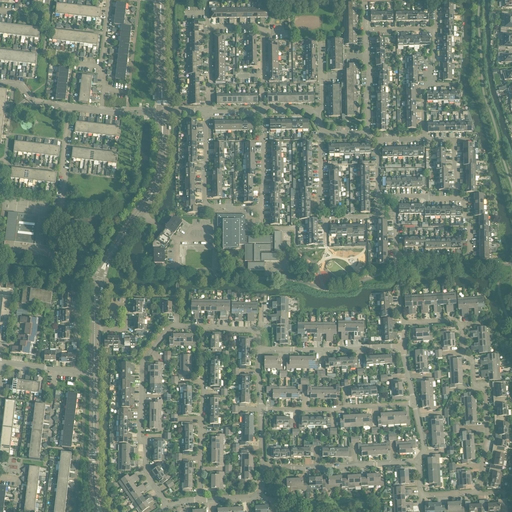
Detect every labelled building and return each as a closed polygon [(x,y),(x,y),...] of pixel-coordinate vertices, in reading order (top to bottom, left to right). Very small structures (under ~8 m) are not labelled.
[(502,2),(502,8),(511,7),(511,0),(507,1),(506,0),(499,0),(499,2),(502,2)] [(355,4),(345,4),(346,47),(352,47),(352,45),(356,45),(355,4)] [(502,16),(502,22),(511,22),(511,16),(508,16),(508,13),(502,12),(501,16),(502,16)] [(501,28),(500,31),(507,32),(507,29),(511,28),(511,22),(502,22),(502,28),(501,28)] [(501,35),(501,41),(511,41),(511,35),(507,35),(507,32),(500,31),(500,35),(501,35)] [(332,40),(332,71),(342,71),(342,40),(332,40)] [(511,41),(501,41),(500,47),(498,47),(498,50),(506,51),(506,48),(511,48),(511,47),(511,41)] [(500,57),(501,63),(507,63),(511,63),(511,62),(511,56),(511,55),(506,56),(505,53),(498,53),(498,57),(500,57)] [(356,65),(346,65),(347,117),(357,117),(356,65)] [(503,75),(505,81),(511,79),(511,80),(511,79),(511,71),(508,73),(507,70),(500,72),(501,75),(503,75)] [(340,117),(339,86),(330,86),(330,117),(340,117)] [(508,89),(509,95),(511,94),(511,88),(509,89),(508,86),(499,89),(500,92),(508,89)] [(420,179),(416,179),(417,188),(422,188),(422,186),(425,186),(425,177),(420,177),(420,179)] [(391,188),(391,179),(386,179),(386,178),(382,178),(383,187),(386,187),(386,188),(391,188)] [(7,212),(8,213),(5,241),(3,241),(15,242),(15,241),(18,241),(32,243),(35,243),(35,245),(46,246),(44,246),(48,217),(49,217),(38,216),(38,217),(33,216),(21,215),(18,215),(18,213),(7,212)] [(248,261),(248,271),(264,271),(264,262),(279,262),(279,252),(282,252),(282,232),(274,232),(274,236),(245,236),(245,215),(217,215),(217,227),(223,227),(223,249),(239,249),(239,245),(245,245),(245,261),(248,261)] [(102,226),(102,223),(105,223),(104,217),(99,218),(99,216),(75,221),(76,231),(77,233),(83,231),(83,230),(102,226)] [(174,218),(170,223),(179,230),(179,229),(180,227),(179,227),(182,224),(180,223),(183,219),(177,216),(175,219),(174,218)] [(179,230),(170,223),(166,229),(174,234),(176,231),(177,232),(179,230)] [(172,237),(174,234),(166,229),(164,232),(162,235),(169,241),(172,237)] [(168,245),(167,244),(169,241),(162,235),(158,241),(167,247),(167,246),(168,245)] [(153,245),(153,251),(155,251),(164,251),(165,251),(166,249),(167,247),(158,241),(156,239),(153,245)] [(156,264),(156,268),(162,268),(162,264),(164,264),(164,260),(165,260),(165,258),(166,258),(166,257),(155,257),(155,264),(156,264)] [(22,304),(36,306),(36,307),(46,308),(47,304),(51,304),(52,292),(32,290),(32,288),(24,287),(22,304)] [(62,295),(62,300),(72,300),(72,295),(68,295),(68,292),(61,292),(61,295),(62,295)] [(57,309),(59,309),(66,309),(71,309),(71,306),(72,306),(72,300),(62,300),(62,306),(58,306),(58,308),(57,308),(57,309)] [(133,303),(133,308),(143,308),(143,303),(144,303),(144,300),(137,300),(137,303),(133,303)] [(162,303),(162,308),(172,309),(172,303),(168,303),(168,300),(161,300),(161,303),(162,303)] [(139,314),(139,317),(146,317),(146,314),(142,314),(143,308),(133,308),(133,314),(139,314)] [(172,309),(162,308),(162,314),(161,314),(161,317),(167,317),(168,314),(172,314),(172,309)] [(57,317),(60,317),(70,317),(70,312),(66,312),(66,309),(59,309),(59,312),(57,312),(57,317)] [(20,347),(12,346),(12,353),(29,355),(31,343),(34,343),(35,337),(36,337),(38,325),(36,325),(37,319),(21,317),(20,323),(26,324),(24,336),(18,335),(18,341),(21,342),(20,347)] [(59,322),(59,326),(66,326),(66,323),(70,323),(70,317),(60,317),(60,322),(59,322)] [(135,319),(135,325),(144,325),(144,320),(146,320),(146,317),(139,317),(139,319),(135,319)] [(136,334),(139,334),(146,334),(146,330),(144,330),(144,325),(135,325),(135,331),(136,331),(136,334)] [(277,328),(277,335),(288,335),(288,331),(290,330),(290,325),(288,325),(283,325),(283,328),(277,328)] [(58,334),(60,334),(70,334),(70,328),(66,328),(66,326),(59,326),(59,329),(58,329),(58,334)] [(429,329),(422,330),(423,341),(429,340),(429,342),(433,342),(432,336),(429,336),(429,329)] [(423,341),(422,330),(416,330),(416,336),(413,337),(413,343),(417,343),(417,341),(423,341)] [(443,335),(443,341),(454,341),(454,334),(448,335),(447,331),(441,332),(441,335),(443,335)] [(211,336),(211,343),(219,343),(222,343),(222,342),(222,341),(222,340),(221,339),(220,339),(222,339),(222,333),(213,333),(213,336),(211,336)] [(70,334),(60,334),(60,339),(59,339),(58,343),(65,343),(65,340),(70,340),(70,334)] [(173,335),(173,338),(169,338),(169,339),(169,347),(173,347),(173,346),(180,346),(180,335),(173,335)] [(186,335),(186,346),(192,346),(192,348),(196,348),(196,341),(193,341),(193,335),(186,335)] [(288,335),(277,335),(277,341),(280,341),(280,345),(289,345),(289,341),(288,341),(288,335)] [(108,346),(113,346),(113,337),(108,337),(108,341),(105,341),(105,348),(108,348),(108,346)] [(113,337),(113,346),(113,349),(119,349),(119,348),(122,348),(122,341),(119,341),(119,337),(113,337)] [(124,341),(122,341),(122,348),(125,348),(125,347),(130,347),(130,337),(124,337),(124,341)] [(242,343),(242,347),(250,347),(250,341),(248,340),(248,337),(239,337),(239,343),(242,343)] [(454,341),(443,341),(444,348),(442,348),(443,351),(449,351),(449,348),(455,347),(454,341)] [(219,343),(211,343),(211,349),(212,349),(212,352),(221,352),(221,347),(219,347),(219,343)] [(44,360),(50,361),(50,351),(45,351),(45,349),(42,349),(41,356),(45,356),(44,360)] [(56,357),(59,357),(59,350),(56,350),(56,349),(50,349),(50,351),(50,361),(56,361),(56,357)] [(61,363),(67,363),(67,353),(62,353),(62,350),(59,350),(59,357),(61,357),(61,363)] [(67,353),(67,363),(73,363),(73,362),(76,362),(76,352),(72,352),(72,353),(67,353)] [(387,355),(385,355),(385,364),(389,364),(390,367),(395,366),(395,357),(392,357),(391,356),(387,356),(387,355)] [(370,356),(370,357),(366,357),(366,359),(363,359),(363,368),(369,368),(369,367),(373,367),(373,366),(373,365),(372,356),(370,356)] [(450,360),(450,366),(461,365),(461,359),(454,359),(454,356),(448,356),(448,360),(450,360)] [(350,357),(347,357),(348,366),(351,366),(351,369),(358,368),(357,358),(354,358),(350,358),(350,357)] [(210,368),(211,368),(219,368),(222,368),(222,365),(222,361),(222,358),(212,358),(212,361),(211,361),(211,365),(210,365),(210,368)] [(271,358),(271,369),(277,369),(277,370),(281,370),(281,364),(278,364),(278,358),(271,358)] [(290,369),(296,369),(296,358),(290,358),(290,364),(286,364),(286,370),(290,370),(290,369)] [(309,358),(309,369),(315,369),(315,371),(318,371),(318,364),(315,364),(315,358),(309,358)] [(329,368),(335,367),(335,359),(328,359),(328,363),(325,363),(326,369),(329,369),(329,368)] [(250,360),(241,360),(241,366),(240,366),(240,369),(246,369),(246,366),(250,366),(250,362),(250,360)] [(151,366),(150,372),(161,372),(162,366),(163,366),(163,363),(157,363),(157,366),(151,366)] [(427,364),(416,364),(416,371),(423,370),(423,374),(429,373),(429,370),(427,370),(427,364)] [(191,369),(180,369),(180,375),(179,375),(179,378),(185,378),(185,375),(191,375),(191,369)] [(241,378),(241,385),(249,385),(249,378),(249,375),(240,375),(240,378),(241,378)] [(462,378),(451,379),(451,385),(449,385),(450,388),(455,388),(454,385),(462,385),(462,378)] [(421,383),(421,389),(432,389),(432,382),(434,382),(433,379),(427,379),(427,382),(421,383)] [(219,380),(210,380),(209,380),(209,383),(210,383),(210,387),(214,387),(214,390),(220,390),(220,387),(218,387),(219,380)] [(391,381),(392,391),(402,390),(403,390),(403,388),(402,388),(402,384),(402,380),(391,381)] [(496,387),(496,392),(506,392),(505,386),(504,386),(504,382),(492,383),(493,388),(496,387)] [(180,388),(180,394),(191,394),(191,387),(185,387),(185,384),(179,384),(179,388),(180,388)] [(370,385),(370,386),(370,388),(371,396),(377,396),(377,392),(380,392),(380,384),(370,385)] [(161,385),(150,385),(150,391),(153,391),(153,393),(153,395),(163,395),(163,391),(161,391),(161,385)] [(273,399),(279,399),(279,388),(273,388),(273,386),(270,386),(270,387),(270,392),(273,392),(273,399)] [(298,388),(292,388),(292,399),(298,399),(298,396),(302,396),(302,393),(302,386),(298,386),(298,388)] [(310,399),(317,399),(317,388),(311,388),(311,386),(307,386),(307,392),(307,396),(310,396),(310,399)] [(336,388),(330,388),(330,399),(336,399),(336,396),(339,396),(339,386),(336,386),(336,388)] [(356,398),(358,398),(358,389),(351,389),(351,387),(348,388),(348,394),(348,397),(351,397),(356,397),(356,398)] [(402,390),(392,391),(392,400),(401,400),(401,397),(403,397),(402,390)] [(493,397),(494,402),(505,401),(505,398),(506,397),(506,392),(496,392),(497,397),(493,397)] [(464,398),(464,404),(475,403),(475,397),(472,397),(471,393),(461,394),(462,398),(464,398)] [(210,399),(210,405),(218,405),(218,399),(220,399),(220,396),(214,396),(214,399),(210,399)] [(249,397),(241,397),(239,397),(239,401),(240,401),(239,407),(246,407),(246,404),(249,404),(249,397)] [(150,403),(150,410),(161,410),(161,404),(163,404),(163,400),(156,400),(156,404),(150,403)] [(433,401),(422,402),(422,408),(429,408),(429,411),(435,411),(435,407),(433,407),(433,401)] [(497,406),(498,411),(507,410),(506,404),(505,404),(505,401),(494,402),(494,406),(497,406)] [(191,406),(180,406),(180,413),(179,413),(178,416),(188,416),(188,413),(191,413),(191,406)] [(494,416),(495,421),(506,420),(506,416),(509,416),(508,410),(507,410),(498,411),(498,416),(494,416)] [(406,413),(400,413),(400,424),(407,424),(407,425),(410,425),(410,419),(407,419),(406,413)] [(242,417),(242,423),(253,423),(253,417),(247,417),(247,414),(240,414),(240,417),(242,417)] [(378,427),(382,427),(381,425),(388,425),(387,414),(381,414),(381,417),(378,418),(378,421),(378,427)] [(369,415),(362,415),(363,426),(369,426),(369,428),(372,427),(372,421),(369,421),(369,415)] [(350,427),(349,416),(343,417),(343,423),(340,423),(341,429),(344,429),(344,428),(350,427)] [(476,416),(465,417),(465,423),(464,423),(464,426),(474,426),(474,423),(476,422),(476,416)] [(321,418),(321,426),(321,429),(324,429),(324,426),(327,426),(327,428),(331,428),(331,418),(327,418),(323,418),(323,417),(321,417),(321,418)] [(431,421),(432,427),(443,427),(442,420),(444,420),(444,417),(437,417),(434,417),(434,420),(431,421)] [(218,418),(209,418),(209,420),(210,420),(210,424),(213,425),(213,428),(220,428),(220,424),(218,424),(218,418)] [(279,426),(283,426),(283,418),(277,418),(277,419),(274,419),(273,428),(279,428),(279,426)] [(283,418),(283,426),(287,426),(287,428),(293,428),(293,420),(290,419),(290,418),(283,418)] [(302,421),(299,421),(299,427),(299,428),(308,428),(308,426),(308,418),(302,418),(302,421)] [(498,425),(499,430),(508,429),(507,423),(506,423),(506,420),(495,421),(495,425),(498,425)] [(161,423),(150,423),(150,429),(155,429),(155,432),(163,432),(163,429),(161,429),(161,423)] [(185,426),(185,433),(193,433),(193,426),(192,426),(192,423),(182,423),(182,426),(185,426)] [(508,429),(499,430),(499,434),(495,435),(496,439),(504,441),(508,440),(508,429)] [(462,436),(462,442),(473,441),(473,435),(470,435),(470,432),(460,432),(460,436),(462,436)] [(212,438),(212,444),(223,444),(223,438),(224,438),(225,435),(218,435),(218,438),(212,438)] [(253,436),(242,436),(242,442),(240,442),(240,446),(246,446),(246,443),(253,443),(253,436)] [(154,442),(154,449),(162,449),(162,443),(163,443),(163,439),(154,439),(154,442)] [(443,439),(432,440),(433,446),(435,446),(435,449),(445,449),(445,445),(444,445),(443,439)] [(412,442),(405,443),(406,454),(412,453),(412,447),(415,447),(415,441),(411,441),(412,442)] [(493,445),(493,450),(504,451),(504,448),(506,448),(507,442),(498,441),(497,446),(493,445)] [(390,448),(390,442),(386,442),(386,444),(380,444),(381,455),(387,455),(387,451),(390,451),(390,448)] [(406,454),(405,443),(399,443),(399,442),(395,442),(396,448),(399,448),(399,454),(406,454)] [(362,456),(368,456),(368,445),(361,445),(361,444),(358,444),(358,453),(361,453),(362,456)] [(193,445),(185,445),(184,451),(183,451),(183,455),(189,455),(189,452),(193,452),(193,445)] [(274,458),(280,458),(280,446),(276,446),(276,448),(271,447),(270,456),(274,456),(274,458)] [(280,446),(280,458),(287,458),(290,458),(290,448),(284,448),(284,449),(281,446),(280,446)] [(322,457),(329,457),(329,446),(327,446),(325,448),(325,449),(323,449),(323,447),(319,447),(319,454),(322,454),(322,457)] [(304,449),(304,457),(310,457),(310,454),(313,454),(314,447),(310,447),(310,449),(304,449)] [(342,449),(341,457),(348,457),(351,457),(351,448),(348,448),(348,449),(342,449)] [(495,455),(495,460),(504,461),(505,455),(503,455),(504,451),(493,450),(492,454),(495,455)] [(242,455),(242,461),(253,461),(253,455),(249,455),(249,451),(240,451),(240,455),(242,455)] [(474,454),(463,454),(464,461),(462,461),(462,464),(468,464),(468,461),(475,460),(474,454)] [(428,459),(428,465),(439,464),(439,458),(440,458),(440,455),(434,455),(434,458),(428,459)] [(223,457),(212,457),(212,463),(218,464),(218,467),(224,467),(224,463),(223,463),(223,457)] [(490,464),(490,468),(501,470),(501,467),(503,467),(504,461),(495,460),(494,464),(490,464)] [(184,464),(184,470),(193,470),(193,468),(192,468),(193,464),(189,464),(189,461),(183,461),(183,464),(184,464)] [(152,472),(155,477),(162,472),(165,470),(165,469),(163,468),(162,468),(159,463),(151,468),(153,471),(152,472)] [(397,472),(397,478),(408,478),(408,471),(402,471),(401,468),(395,469),(395,472),(397,472)] [(492,474),(491,478),(501,480),(502,474),(500,474),(501,470),(490,468),(489,473),(492,474)] [(458,474),(459,480),(470,479),(469,473),(463,473),(463,470),(457,470),(457,474),(458,474)] [(162,472),(155,477),(159,482),(161,481),(162,484),(170,479),(167,474),(165,476),(162,472)] [(212,476),(211,482),(222,482),(223,476),(224,476),(224,472),(218,472),(218,476),(212,476)] [(118,482),(122,487),(137,477),(136,474),(129,478),(128,476),(118,482)] [(252,474),(241,474),(241,480),(240,480),(240,483),(246,483),(246,480),(252,480),(252,474)] [(380,474),(373,475),(374,486),(380,485),(380,487),(384,487),(383,481),(380,481),(380,474)] [(364,479),(364,482),(364,488),(368,488),(368,486),(374,486),(373,475),(367,475),(367,478),(364,479)] [(345,480),(345,483),(345,489),(355,489),(355,487),(354,476),(347,476),(348,480),(345,480)] [(361,476),(354,476),(355,487),(361,487),(361,488),(364,488),(364,482),(364,479),(361,479),(361,476)] [(122,487),(126,493),(135,486),(133,484),(139,479),(137,477),(122,487)] [(329,484),(325,484),(326,490),(329,490),(329,488),(335,488),(335,477),(328,478),(329,484)] [(341,477),(335,477),(335,488),(339,488),(340,490),(342,491),(345,491),(345,489),(345,483),(345,480),(341,480),(341,477)] [(440,477),(429,478),(429,484),(435,484),(435,487),(442,487),(442,483),(440,483),(440,477)] [(309,485),(306,485),(307,491),(307,493),(310,493),(311,492),(311,490),(316,489),(315,478),(309,479),(309,485)] [(322,478),(315,478),(316,489),(322,489),(322,492),(323,492),(323,493),(326,493),(326,490),(325,484),(325,481),(322,481),(322,478)] [(393,485),(393,488),(404,487),(404,484),(409,484),(408,478),(397,478),(397,482),(395,483),(394,485),(393,485)] [(501,480),(491,478),(491,483),(487,482),(486,487),(498,489),(498,485),(500,486),(501,480)] [(297,490),(296,479),(290,480),(290,483),(287,483),(287,484),(283,484),(284,493),(291,493),(291,491),(297,490)] [(303,479),(296,479),(297,490),(303,490),(303,492),(307,491),(306,485),(303,485),(303,479)] [(470,479),(459,480),(459,486),(458,486),(458,490),(464,489),(464,486),(470,486),(470,479)] [(222,482),(211,482),(211,489),(218,489),(218,492),(224,492),(224,488),(222,488),(222,482)] [(192,483),(184,483),(184,489),(183,489),(183,493),(189,493),(189,489),(192,489),(192,483)] [(126,493),(129,498),(145,487),(143,484),(137,489),(135,486),(126,493)] [(129,498),(133,503),(142,497),(140,494),(146,490),(145,487),(129,498)] [(133,503),(137,508),(152,498),(150,495),(144,499),(142,497),(133,503)] [(152,498),(137,508),(139,511),(142,511),(149,507),(147,504),(154,500),(152,498)] [(498,504),(494,504),(494,511),(507,511),(507,500),(498,500),(498,504)] [(475,505),(475,511),(484,511),(484,501),(479,501),(479,505),(475,505)] [(489,501),(484,501),(484,511),(494,511),(494,504),(489,504),(489,501)] [(460,502),(454,503),(454,511),(464,511),(464,509),(461,509),(460,502)] [(475,511),(475,505),(470,505),(470,502),(465,502),(465,511),(475,511)] [(448,509),(445,510),(444,511),(454,511),(454,503),(447,503),(448,509)]
